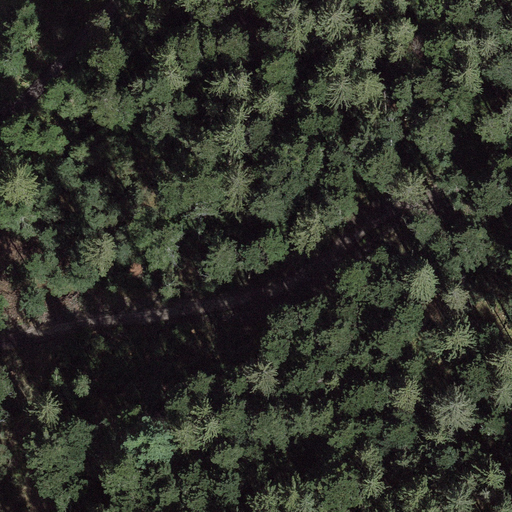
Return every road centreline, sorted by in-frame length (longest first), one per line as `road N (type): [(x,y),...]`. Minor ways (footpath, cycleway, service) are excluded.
road 1 (track): [(511,163),(395,215),(275,285),(0,343)]
road 2 (track): [(0,115),(126,0)]
